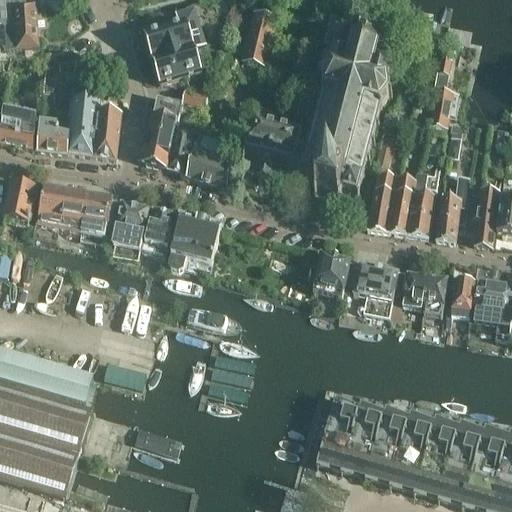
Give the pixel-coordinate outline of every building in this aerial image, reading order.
[(38,29),(36,7),(30,7),(30,2),(29,0),(0,0),(0,28),(4,28),(4,29),(15,29),(15,31),(38,29)] [(180,30),(145,41),(153,65),(195,52),(195,53),(206,49),(195,12),(176,18),(180,30)] [(266,71),(273,41),(278,24),(254,18),(243,65),(266,71)] [(39,51),(38,34),(38,29),(15,31),(17,53),(39,51)] [(358,201),(381,116),(382,112),(390,102),(388,88),(391,77),(387,70),(377,68),(380,56),(374,46),(364,43),(364,40),(361,40),(354,38),(355,35),(332,29),(317,84),(322,85),(324,98),(319,117),(310,150),(307,149),(307,150),(300,148),(291,183),(316,190),(318,192),(316,197),(322,199),(324,198),(332,200),(333,202),(339,204),(341,198),(343,197),(358,201)] [(202,77),(195,53),(195,52),(153,65),(160,90),(202,77)] [(122,119),(124,111),(124,110),(105,57),(93,62),(77,67),(74,103),(70,140),(68,159),(117,165),(122,119)] [(455,121),(459,99),(446,96),(452,65),(442,64),(440,76),(438,76),(435,96),(437,97),(430,131),(447,135),(451,120),(455,121)] [(74,103),(77,67),(47,71),(44,98),(53,99),(53,101),(74,103)] [(33,155),(38,121),(20,117),(23,95),(44,98),(47,71),(44,72),(11,76),(0,149),(33,155)] [(184,104),(182,109),(206,115),(209,101),(186,95),(184,104)] [(168,175),(177,136),(176,136),(183,109),(158,103),(154,122),(153,122),(143,169),(168,175)] [(291,183),(300,148),(302,139),(275,132),(278,122),(261,118),(259,128),(256,127),(242,177),(260,182),(258,188),(270,191),(272,185),(289,189),(291,183)] [(68,160),(68,159),(70,140),(57,139),(58,132),(41,129),(38,156),(68,160)] [(188,180),(196,141),(177,136),(168,175),(188,180)] [(388,176),(396,146),(383,142),(375,172),(388,176)] [(462,144),(452,143),(449,163),(459,164),(462,144)] [(233,174),(199,163),(203,151),(197,149),(193,160),(188,180),(187,183),(227,197),(233,174)] [(428,244),(435,205),(424,204),(429,183),(418,181),(415,202),(408,241),(428,244)] [(408,241),(415,202),(403,201),(405,186),(392,184),(389,200),(395,201),(390,239),(408,241)] [(456,248),(460,215),(466,216),(470,186),(458,185),(456,200),(441,198),(436,246),(456,248)] [(31,228),(37,193),(12,188),(5,223),(31,228)] [(61,236),(68,197),(46,192),(38,232),(61,236)] [(82,240),(89,201),(68,197),(61,236),(82,240)] [(395,201),(389,200),(375,197),(368,236),(390,239),(395,201)] [(106,244),(113,205),(89,201),(82,240),(106,244)] [(500,219),(501,208),(499,207),(499,204),(495,203),(493,218),(498,218),(500,219)] [(511,241),(511,206),(502,205),(501,208),(500,219),(497,240),(511,241)] [(146,239),(150,213),(149,213),(122,207),(117,232),(129,235),(144,239),(146,239)] [(167,254),(176,219),(153,213),(145,248),(167,254)] [(498,218),(493,218),(479,216),(475,251),(494,253),(498,218)] [(212,272),(220,239),(222,231),(207,227),(208,226),(197,223),(196,225),(182,221),(168,273),(169,273),(171,277),(179,279),(183,277),(186,265),(212,272)] [(125,251),(129,235),(117,232),(112,231),(105,260),(114,263),(117,249),(125,251)] [(140,255),(144,239),(129,235),(125,251),(140,255)] [(122,265),(125,251),(117,249),(114,263),(122,265)] [(344,298),(350,268),(351,266),(322,258),(315,290),(344,298)] [(389,325),(399,276),(359,269),(353,300),(367,303),(364,320),(389,325)] [(424,309),(428,281),(408,278),(404,306),(424,309)] [(444,311),(448,283),(428,281),(424,309),(444,311)] [(472,317),(476,287),(456,284),(452,314),(447,314),(448,318),(447,325),(448,325),(446,335),(469,337),(471,317),(472,317)] [(511,332),(511,319),(511,291),(501,290),(481,287),(479,287),(474,327),(511,332)] [(93,387),(0,359),(0,388),(85,414),(93,387)] [(0,439),(78,464),(91,419),(0,391),(0,439)] [(319,465),(344,473),(362,411),(336,406),(319,465)] [(344,473),(368,479),(387,416),(362,411),(344,473)] [(368,479),(393,486),(412,421),(387,416),(368,479)] [(412,421),(393,486),(417,493),(436,425),(412,421)] [(436,425),(417,493),(441,500),(461,430),(436,425)] [(461,430),(441,500),(465,507),(486,435),(461,430)] [(486,435),(465,507),(482,511),(490,511),(511,439),(486,435)] [(78,464),(0,439),(0,486),(64,507),(78,464)] [(511,511),(511,439),(490,511),(511,511)]
